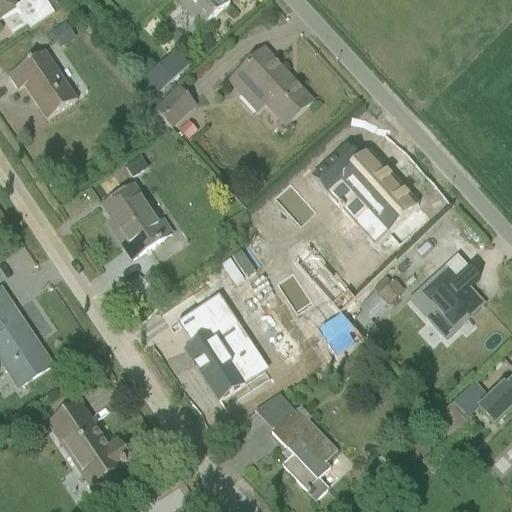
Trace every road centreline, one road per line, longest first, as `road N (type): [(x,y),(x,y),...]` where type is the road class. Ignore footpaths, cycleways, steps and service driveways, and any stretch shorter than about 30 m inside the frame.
road 1 (residential): [(0,170),(208,476)]
road 2 (residential): [(511,242),(291,0)]
